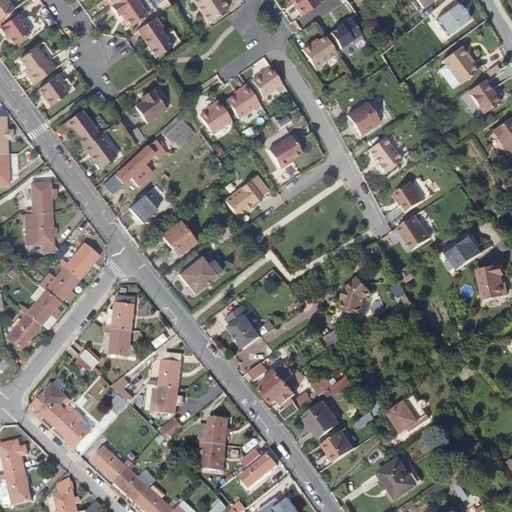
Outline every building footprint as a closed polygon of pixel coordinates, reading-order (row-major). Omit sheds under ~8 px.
[(0,0),(0,21),(14,11),(6,0),(0,0)] [(146,16),(135,0),(121,0),(110,8),(117,17),(122,14),(125,19),(124,20),(129,28),(146,16)] [(194,0),(192,1),(208,24),(229,10),(222,0),(194,0)] [(289,0),(302,18),(320,5),(316,0),(289,0)] [(416,0),(424,9),(436,0),(416,0)] [(447,0),(428,17),(444,40),(467,23),(463,17),(465,16),(461,11),(459,12),(449,0),(447,0)] [(21,13),(17,15),(22,21),(26,20),(21,13)] [(22,21),(17,15),(0,27),(0,29),(4,37),(6,35),(13,45),(30,33),(22,21)] [(137,32),(143,40),(156,59),(172,47),(160,28),(162,26),(157,18),(137,32)] [(342,26),(330,34),(341,50),(362,35),(350,19),(341,26),(342,26)] [(337,54),(325,37),(311,47),(310,45),(302,50),(316,71),(322,67),(321,65),(337,54)] [(460,85),(477,73),(473,68),(469,62),(471,60),(462,48),(443,62),(445,64),(458,82),(460,85)] [(28,77),(35,86),(54,71),(48,63),(47,64),(36,49),(19,61),(30,76),(28,77)] [(458,82),(445,64),(438,70),(451,87),(458,82)] [(282,85),(271,69),(252,82),(263,98),(282,85)] [(55,78),(38,91),(51,108),(68,95),(55,78)] [(468,92),(470,95),(486,84),(484,81),(468,92)] [(486,84),(470,95),(484,115),(500,104),(486,84)] [(260,106),(246,86),(239,91),(240,92),(227,101),(239,120),(260,106)] [(153,90),(145,96),(147,100),(144,102),(135,108),(147,124),(167,111),(153,90)] [(232,122),(218,102),(210,107),(212,109),(198,119),(210,137),(232,122)] [(347,116),(361,136),(380,123),(374,114),(375,110),(371,104),(367,103),(347,116)] [(429,107),(421,112),(427,121),(435,115),(429,107)] [(170,158),(199,131),(185,110),(155,138),(158,140),(149,148),(148,147),(116,177),(115,175),(103,186),(112,196),(154,156),(159,161),(167,153),(170,158)] [(71,130),(85,148),(101,136),(82,111),(63,125),(69,132),(71,130)] [(511,123),(509,119),(493,130),(510,154),(511,152),(511,123)] [(0,185),(10,185),(8,140),(14,140),(14,131),(7,131),(7,124),(0,124),(0,185)] [(101,136),(85,148),(100,169),(107,165),(109,163),(117,157),(102,136),(101,136)] [(388,136),(371,148),(378,157),(380,158),(383,161),(381,162),(379,165),(384,172),(388,172),(405,159),(388,136)] [(269,151),(281,169),(288,164),(287,164),(302,154),(291,137),(269,151)] [(11,176),(19,176),(18,153),(11,153),(11,176)] [(225,202),(237,218),(261,200),(260,199),(268,192),(257,177),(225,202)] [(412,182),(395,193),(408,212),(424,201),(412,182)] [(42,246),(42,254),(53,253),(51,199),(58,199),(57,189),(51,190),(51,183),(32,184),(32,194),(28,194),(28,201),(32,201),(32,214),(26,215),(27,247),(42,246)] [(157,211),(144,196),(129,209),(142,224),(157,211)] [(504,218),(493,205),(486,211),(497,224),(504,218)] [(415,216),(398,227),(414,250),(431,239),(415,216)] [(180,223),(161,236),(176,257),(195,243),(180,223)] [(445,250),(449,257),(474,240),(470,233),(445,250)] [(474,240),(449,257),(457,269),(482,251),(475,240),(474,240)] [(22,349),(42,325),(51,315),(57,320),(63,313),(56,308),(65,298),(71,303),(77,295),(71,290),(99,256),(85,244),(68,264),(63,260),(58,266),(63,271),(30,311),(24,306),(19,313),(24,317),(8,337),(22,349)] [(64,244),(54,257),(59,262),(70,249),(64,244)] [(482,251),(457,269),(457,270),(459,269),(483,253),(482,251)] [(200,257),(178,274),(188,287),(192,283),(198,290),(216,276),(207,265),(200,257)] [(213,260),(207,265),(216,276),(222,271),(213,260)] [(499,265),(478,269),(483,301),(508,295),(506,282),(503,283),(499,265)] [(15,266),(8,273),(15,278),(22,271),(15,266)] [(344,301),(342,311),(361,316),(365,298),(372,292),(358,278),(347,289),(347,290),(345,289),(342,301),(344,301)] [(192,283),(188,287),(194,294),(198,290),(192,283)] [(114,324),(108,324),(107,324),(107,328),(103,327),(103,332),(112,333),(111,337),(106,336),(105,351),(110,352),(110,355),(129,357),(136,297),(117,295),(115,311),(114,324)] [(244,305),(226,318),(231,325),(229,327),(245,349),(263,335),(248,314),(249,312),(244,305)] [(51,315),(42,325),(48,330),(57,320),(51,315)] [(337,330),(324,337),(332,350),(345,343),(337,330)] [(282,347),(249,372),(255,380),(279,362),(277,358),(286,351),(282,347)] [(87,350),(76,363),(87,374),(99,362),(87,350)] [(161,374),(160,387),(158,411),(177,414),(178,406),(184,406),(184,397),(179,396),(182,355),(166,353),(165,360),(162,360),(161,368),(158,367),(157,374),(161,374)] [(3,359),(0,361),(0,370),(3,373),(10,365),(3,359)] [(262,388),(268,397),(295,377),(287,365),(281,369),(280,368),(261,382),(264,386),(262,388)] [(295,377),(268,397),(273,403),(279,399),(283,405),(296,395),(292,390),(303,382),(298,375),(295,377)] [(334,395),(352,381),(348,375),(329,389),(332,393),(334,395)] [(135,397),(126,387),(131,383),(125,376),(114,385),(129,402),(135,397)] [(37,409),(34,413),(42,420),(45,417),(78,447),(90,433),(80,423),(84,418),(85,417),(76,409),(75,410),(70,405),(65,410),(61,406),(68,398),(53,383),(33,405),(37,409)] [(158,411),(160,387),(148,386),(147,411),(158,411)] [(299,411),(314,401),(307,393),(280,412),(286,420),(299,411)] [(113,411),(118,416),(130,404),(119,394),(112,402),(117,407),(113,411)] [(416,395),(389,413),(401,432),(409,428),(411,431),(430,418),(425,410),(429,408),(430,405),(428,402),(425,401),(421,404),(416,395)] [(372,396),(364,400),(369,407),(376,403),(372,396)] [(303,417),(313,430),(319,438),(339,423),(323,402),(303,417)] [(375,417),(371,411),(355,423),(358,428),(375,417)] [(309,433),(313,430),(303,417),(299,420),(309,433)] [(95,428),(84,418),(80,423),(90,433),(95,428)] [(176,418),(160,431),(168,438),(183,426),(176,418)] [(209,425),(207,440),(204,469),(223,471),(229,420),(209,418),(209,425)] [(199,439),(207,440),(209,425),(200,424),(199,439)] [(341,432),(324,444),(332,455),(330,456),(335,463),(354,450),(341,432)] [(0,486),(9,485),(13,504),(32,501),(23,458),(29,456),(27,446),(20,447),(19,441),(1,445),(7,474),(0,475),(0,486)] [(175,511),(162,499),(166,495),(155,484),(151,489),(131,471),(136,466),(130,459),(124,465),(105,447),(93,461),(147,511),(175,511)] [(246,468),(262,455),(257,449),(241,461),(246,468)] [(270,455),(242,477),(250,488),(278,466),(270,455)] [(379,473),(388,488),(391,486),(400,497),(417,485),(409,474),(399,459),(379,473)] [(151,486),(158,480),(147,468),(141,475),(151,486)] [(414,470),(409,474),(417,485),(422,482),(414,470)] [(78,511),(77,504),(81,503),(79,497),(75,498),(71,479),(58,485),(60,494),(54,495),(58,511),(78,511)] [(391,486),(388,488),(395,500),(400,497),(391,486)] [(286,494),(269,506),(272,511),(297,511),(298,511),(286,494)] [(254,511),(264,505),(260,498),(243,511),(242,511),(254,511)] [(185,501),(175,511),(222,511),(227,507),(221,500),(209,511),(190,511),(188,509),(191,506),(185,501)]
